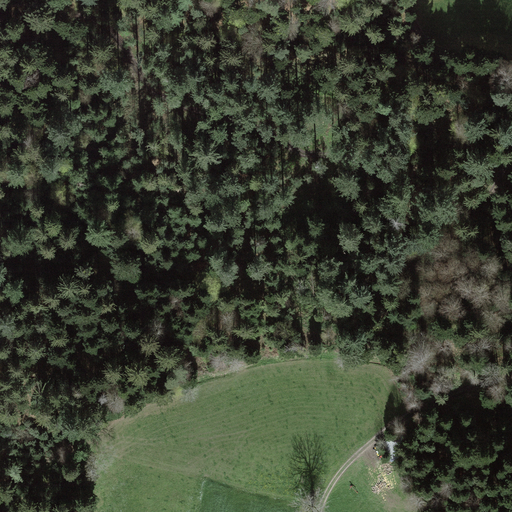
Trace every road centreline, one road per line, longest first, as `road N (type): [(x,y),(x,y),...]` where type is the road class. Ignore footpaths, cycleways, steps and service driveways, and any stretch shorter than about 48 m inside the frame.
road 1 (track): [(18,511),(68,453),(188,388),(294,361),(489,379)]
road 2 (track): [(511,151),(491,194),(473,204),(448,201),(140,43)]
road 3 (track): [(319,511),(344,465),(383,428),(511,373)]
road 4 (track): [(162,55),(119,70),(0,80)]
